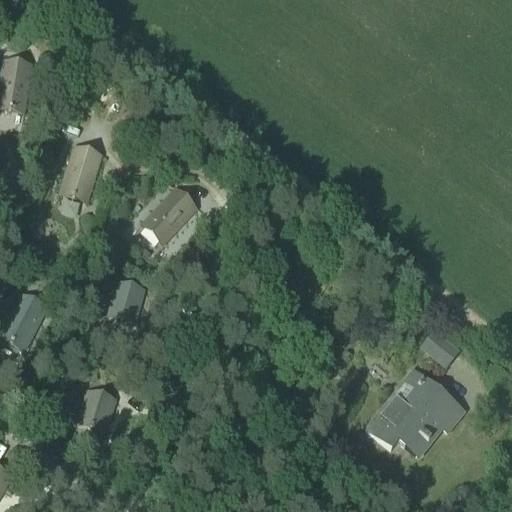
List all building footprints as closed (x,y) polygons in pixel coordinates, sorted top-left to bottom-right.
[(0,112),(23,116),(29,72),(0,67),(0,112)] [(57,196),(86,205),(99,163),(71,154),(57,196)] [(45,165),(41,175),(53,178),(56,168),(45,165)] [(141,227),(162,248),(195,213),(173,192),(141,227)] [(135,325),(142,297),(113,289),(106,318),(135,325)] [(0,334),(0,341),(23,354),(44,314),(18,301),(0,334)] [(419,351),(447,374),(455,364),(428,341),(419,351)] [(277,344),(276,360),(294,360),(294,345),(277,344)] [(412,394),(400,409),(391,401),(364,435),(389,455),(396,446),(415,461),(429,444),(426,441),(436,429),(446,436),(462,416),(413,378),(405,388),(412,394)] [(76,426),(104,435),(113,407),(85,398),(76,426)] [(0,498),(8,485),(0,479),(0,498)]
